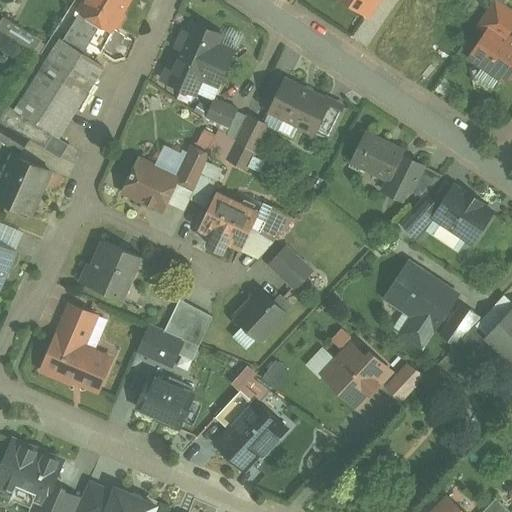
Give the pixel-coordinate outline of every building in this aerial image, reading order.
[(130,0),(89,0),(78,18),(97,30),(99,26),(103,29),(108,26),(114,29),(125,11),(124,10),(130,0)] [(346,0),(369,15),(379,0),(346,0)] [(499,0),(495,0),(479,24),(490,31),(493,27),(507,36),(511,28),(511,8),(507,5),(499,0)] [(78,18),(64,41),(83,53),(97,30),(78,18)] [(47,45),(5,19),(0,27),(0,29),(41,55),(47,45)] [(225,36),(195,23),(190,34),(185,32),(178,47),(184,49),(181,55),(225,74),(235,52),(220,45),(225,36)] [(511,39),(507,36),(493,27),(490,31),(472,57),(504,78),(511,76),(511,39)] [(62,42),(19,112),(10,106),(1,120),(32,139),(32,140),(46,148),(54,135),(60,138),(61,137),(104,69),(105,68),(83,53),(64,41),(63,42),(62,42)] [(225,74),(181,55),(174,72),(168,69),(164,79),(197,94),(204,78),(220,85),(225,74)] [(481,79),(497,89),(503,81),(487,70),(481,79)] [(327,99),(288,80),(272,112),(312,132),(315,127),(328,100),(327,99)] [(328,100),(315,127),(331,135),(345,106),(328,98),(327,99),(328,100)] [(239,110),(216,99),(208,116),(232,127),(239,110)] [(251,115),(238,141),(257,153),(262,143),(255,139),(263,121),(251,115)] [(30,141),(0,122),(0,139),(22,153),(30,141)] [(406,152),(367,132),(353,161),(391,180),(392,181),(405,155),(406,152)] [(60,138),(54,135),(46,148),(46,149),(62,159),(70,145),(60,138)] [(257,153),(238,141),(229,160),(248,170),(257,153)] [(211,155),(193,146),(178,177),(179,178),(179,179),(197,188),(208,162),(211,155)] [(52,171),(15,155),(0,189),(0,200),(33,215),(52,171)] [(405,155),(392,181),(391,180),(386,191),(404,200),(409,189),(413,191),(417,182),(419,183),(427,167),(405,155)] [(178,177),(141,159),(135,172),(134,171),(133,175),(134,176),(126,192),(164,210),(179,179),(179,178),(178,177)] [(427,167),(419,183),(417,182),(413,191),(424,197),(427,194),(445,176),(427,167)] [(468,195),(456,187),(442,208),(436,217),(437,217),(474,242),(494,212),(482,204),(483,202),(469,193),(468,195)] [(244,205),(219,193),(202,229),(216,235),(211,245),(225,252),(230,242),(243,248),(263,207),(247,201),(244,205)] [(424,197),(403,221),(419,236),(437,217),(436,217),(442,208),(427,194),(424,197)] [(282,212),(262,234),(276,242),(297,219),(282,212)] [(145,257),(107,241),(96,267),(90,264),(82,282),(126,301),(126,300),(123,298),(140,257),(144,258),(145,257)] [(0,291),(17,251),(0,243),(0,291)] [(314,271),(289,247),(272,265),(297,288),(314,271)] [(432,277),(412,263),(388,298),(416,316),(404,333),(424,347),(456,299),(429,281),(432,277)] [(276,302),(265,291),(250,307),(248,305),(237,317),(262,341),(295,306),(282,295),(276,302)] [(215,317),(182,299),(166,331),(185,339),(201,346),(215,317)] [(98,316),(72,305),(59,336),(79,344),(81,339),(87,342),(98,316)] [(511,311),(492,333),(511,351),(511,311)] [(470,333),(454,319),(444,334),(459,344),(470,333)] [(166,331),(152,325),(151,325),(149,330),(160,336),(159,339),(181,349),(185,339),(166,331)] [(459,344),(455,349),(468,360),(490,337),(477,325),(459,344)] [(160,336),(149,330),(140,351),(174,366),(181,349),(159,339),(160,336)] [(79,344),(59,336),(52,350),(43,370),(73,383),(76,376),(83,379),(82,382),(101,391),(108,374),(107,373),(113,359),(79,344)] [(369,358),(354,345),(326,375),(359,407),(393,371),(374,353),(369,358)] [(279,389),(292,371),(277,361),(264,378),(279,389)] [(429,376),(409,363),(387,386),(404,403),(429,376)] [(261,403),(274,386),(249,368),(236,385),(261,403)] [(187,384),(172,377),(169,383),(153,376),(140,408),(164,418),(163,421),(180,428),(195,394),(184,390),(187,384)] [(242,391),(218,418),(232,431),(247,415),(248,416),(258,406),(242,391)] [(248,416),(247,415),(232,431),(220,444),(246,468),(259,455),(263,455),(276,441),(248,416)] [(62,462),(13,441),(0,472),(0,485),(43,503),(44,504),(53,485),(62,462)] [(82,500),(76,511),(107,511),(115,494),(89,483),(82,500)] [(76,511),(82,500),(63,492),(64,490),(53,485),(44,504),(43,503),(37,507),(34,511),(76,511)] [(152,511),(155,506),(117,490),(115,494),(107,511),(152,511)] [(464,511),(450,498),(436,511),(464,511)] [(511,511),(502,502),(492,511),(511,511)]
